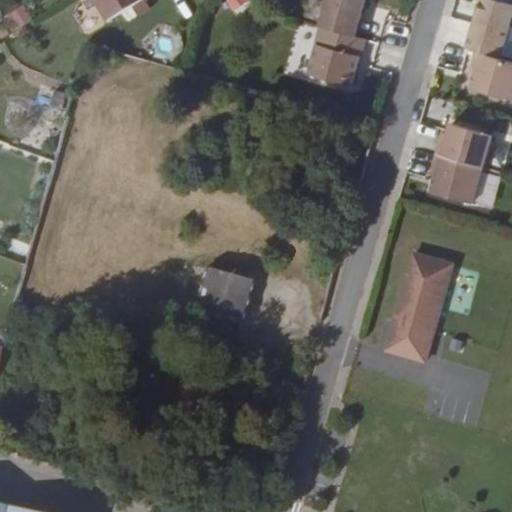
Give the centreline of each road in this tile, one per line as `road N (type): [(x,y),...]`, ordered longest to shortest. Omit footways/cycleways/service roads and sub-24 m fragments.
road 1 (residential): [(290,511),(436,0)]
road 2 (residential): [(0,471),(141,511)]
